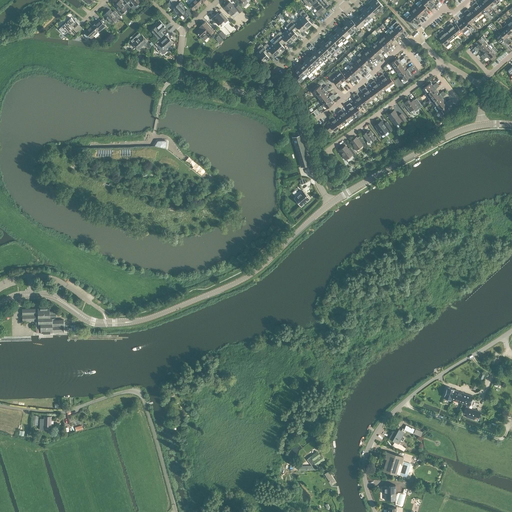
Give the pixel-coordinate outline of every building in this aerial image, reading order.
[(131,7),(127,3),(125,5),(120,0),(114,5),(122,14),(127,8),(129,9),(131,7)] [(194,11),(204,1),(205,0),(194,0),(188,5),(194,11)] [(315,8),(323,0),(310,0),(306,4),(309,7),(310,7),(312,5),(315,8)] [(328,3),(325,0),(323,0),(315,8),(317,11),(316,12),(315,13),(315,14),(317,16),(315,18),(317,19),(326,10),(324,8),(327,4),(327,3),(328,3)] [(371,0),(370,1),(379,10),(380,11),(381,11),(382,10),(382,9),(381,8),(383,6),(377,0),(376,0),(375,2),(374,1),(374,0),(373,0),(371,0)] [(491,7),(485,0),(482,0),(484,1),(481,3),(487,10),(491,7)] [(379,10),(370,1),(368,3),(369,5),(370,5),(371,6),(369,7),(375,14),(379,10)] [(235,8),(230,2),(224,7),(231,15),(237,10),(239,13),(242,10),(238,5),(235,8)] [(428,9),(425,6),(421,2),(417,6),(427,16),(428,14),(425,11),(428,9)] [(487,10),(481,3),(479,5),(476,2),(474,3),(483,14),(487,10)] [(191,13),(188,9),(182,3),(180,5),(179,3),(173,9),(180,16),(182,14),(183,16),(184,17),(184,16),(186,18),(191,13)] [(483,14),(474,3),(473,5),(475,8),(473,10),(479,17),(483,14)] [(375,14),(369,7),(367,9),(366,8),(365,6),(362,8),(371,17),(375,14)] [(427,16),(417,6),(413,10),(420,16),(422,14),(425,17),(427,16)] [(371,17),(362,8),(360,10),(361,12),(362,12),(363,13),(361,15),(367,21),(371,17)] [(479,17),(473,10),(471,12),(468,9),(466,10),(475,21),(479,17)] [(104,15),(109,20),(111,23),(117,18),(120,21),(122,19),(116,12),(113,14),(110,10),(104,15)] [(303,10),(300,13),(299,13),(299,14),(300,14),(301,16),(298,19),(307,28),(311,25),(310,24),(311,23),(308,20),(310,18),(303,10)] [(420,16),(413,10),(410,13),(419,23),(420,22),(417,18),(420,16)] [(475,21),(466,10),(464,12),(467,15),(465,17),(470,24),(475,21)] [(419,23),(410,13),(407,11),(403,15),(411,24),(414,21),(417,25),(419,23)] [(212,18),(214,20),(218,25),(223,21),(225,23),(228,20),(223,14),(220,16),(218,13),(212,18)] [(367,21),(361,15),(359,16),(358,15),(357,13),(354,16),(363,25),(367,21)] [(470,24),(465,17),(464,15),(462,17),(464,21),(462,23),(468,29),(472,26),(470,24)] [(363,25),(354,16),(352,18),(354,19),(355,20),(353,22),(357,26),(359,29),(363,25)] [(75,23),(75,22),(71,18),(67,21),(68,22),(67,23),(66,23),(59,29),(58,28),(55,31),(60,37),(63,34),(65,36),(70,31),(74,37),(79,33),(75,29),(80,25),(76,22),(75,23)] [(307,28),(298,19),(295,21),(294,20),(294,19),(293,19),(292,19),(292,20),(289,22),(297,30),(299,28),(302,32),(303,31),(304,32),(307,28)] [(353,22),(351,20),(349,21),(348,20),(347,19),(344,21),(353,30),(357,26),(353,22)] [(99,20),(92,26),(91,25),(85,31),(86,32),(83,35),(88,39),(90,37),(91,38),(94,36),(105,26),(99,20)] [(353,30),(344,21),(342,23),(344,25),(344,24),(345,25),(343,27),(349,34),(351,36),(355,32),(353,30)] [(392,25),(394,27),(403,37),(405,36),(402,32),(404,30),(399,23),(398,23),(396,21),(392,25)] [(468,29),(462,23),(460,25),(457,21),(455,23),(456,24),(462,31),(463,33),(468,29)] [(165,26),(161,22),(151,31),(159,39),(164,34),(161,31),(165,26)] [(214,31),(209,26),(205,22),(199,27),(201,28),(197,32),(202,38),(206,34),(208,37),(214,31)] [(294,32),(297,30),(289,22),(286,25),(286,26),(286,27),(288,28),(285,31),(294,41),(298,37),(297,36),(298,36),(294,32)] [(462,31),(456,24),(454,26),(451,23),(449,24),(458,34),(462,31)] [(458,34),(449,24),(447,26),(450,29),(448,31),(454,38),(458,34)] [(511,29),(509,26),(507,24),(503,28),(505,30),(511,37),(511,35),(511,29)] [(349,34),(343,27),(341,29),(340,28),(339,26),(337,28),(345,37),(349,34)] [(402,39),(403,37),(394,27),(390,31),(396,37),(399,35),(402,39)] [(347,39),(345,37),(337,28),(334,30),(336,32),(337,33),(335,34),(343,43),(347,39)] [(454,38),(448,31),(446,33),(443,30),(441,31),(450,41),(454,38)] [(509,39),(511,37),(505,30),(501,34),(510,44),(511,42),(509,39)] [(294,41),(285,31),(282,34),(281,32),(280,32),(279,32),(276,34),(283,42),(286,40),(289,44),(290,43),(291,44),(294,41)] [(394,39),(396,37),(390,31),(386,34),(395,44),(397,43),(394,39)] [(450,41),(441,31),(439,32),(442,36),(439,38),(447,47),(451,43),(450,41)] [(510,44),(501,34),(499,31),(495,35),(503,44),(505,42),(508,45),(510,44)] [(141,35),(141,36),(139,33),(131,41),(133,43),(138,49),(147,41),(141,35)] [(343,43),(335,34),(333,36),(332,35),(333,35),(331,33),(329,35),(339,47),(343,43)] [(281,44),(283,42),(276,34),(273,37),(273,38),(273,39),(275,41),(272,43),(281,53),(284,50),(284,49),(284,48),(281,44)] [(395,44),(386,34),(382,38),(388,45),(391,42),(394,46),(395,44)] [(339,47),(329,35),(326,38),(328,39),(329,40),(327,42),(335,50),(339,47)] [(477,45),(474,48),(475,50),(485,41),(487,39),(483,35),(475,43),(477,45)] [(155,44),(158,47),(164,54),(170,48),(168,46),(173,42),(167,37),(162,41),(160,39),(155,44)] [(386,47),(388,45),(382,38),(378,42),(387,52),(389,50),(386,47)] [(335,50),(327,42),(325,43),(324,42),(325,42),(323,41),(321,43),(331,54),(335,50)] [(482,51),(489,45),(485,41),(475,50),(477,52),(480,49),(482,51)] [(386,53),(387,52),(378,42),(374,45),(380,52),(383,50),(386,53)] [(281,53),(272,43),(269,46),(267,44),(266,44),(263,47),(267,51),(270,55),(272,53),(276,56),(276,55),(277,56),(281,53)] [(331,54),(321,43),(318,45),(320,47),(320,46),(321,47),(319,49),(327,58),(331,54)] [(482,58),(495,47),(491,43),(489,45),(482,51),(484,53),(481,56),(482,58)] [(265,53),(267,51),(263,47),(261,44),(258,47),(257,47),(257,48),(258,48),(259,50),(256,53),(257,54),(256,55),(258,58),(259,56),(264,62),(269,58),(265,53)] [(378,54),(380,52),(374,45),(370,49),(379,59),(381,57),(378,54)] [(490,59),(496,53),(498,51),(495,47),(482,58),(484,60),(487,57),(490,59)] [(327,58),(319,49),(317,51),(316,50),(317,50),(315,48),(313,50),(323,61),(327,58)] [(379,59),(370,49),(366,52),(372,59),(374,57),(377,60),(379,59)] [(323,61),(313,50),(310,52),(312,54),(313,55),(311,56),(319,65),(323,61)] [(370,61),(372,59),(366,52),(362,56),(371,66),(373,65),(370,61)] [(319,65),(311,56),(309,58),(308,57),(309,57),(307,55),(305,57),(315,69),(319,65)] [(369,68),(371,66),(362,56),(358,60),(364,66),(366,64),(369,68)] [(315,69),(305,57),(302,60),(304,61),(305,62),(303,64),(311,72),(315,69)] [(398,58),(389,65),(392,69),(405,60),(404,58),(400,60),(398,58)] [(362,68),(364,66),(358,60),(354,63),(363,73),(365,72),(362,68)] [(405,60),(392,69),(396,73),(398,72),(405,67),(403,64),(406,61),(405,60)] [(311,72),(303,64),(301,65),(301,64),(299,63),(297,65),(305,74),(307,76),(311,72)] [(361,75),(363,73),(354,63),(350,67),(356,73),(358,71),(361,75)] [(305,74),(297,65),(295,67),(296,69),(296,68),(297,69),(295,71),(297,73),(294,75),(298,80),(300,83),(303,80),(301,78),(305,74)] [(401,76),(412,68),(410,66),(407,69),(405,67),(398,72),(401,76)] [(354,76),(356,73),(350,67),(346,70),(355,80),(357,79),(354,76)] [(413,70),(412,68),(401,76),(403,79),(401,80),(403,83),(404,83),(408,81),(406,79),(411,75),(409,73),(413,70)] [(353,82),(355,80),(346,70),(342,74),(346,78),(348,81),(350,79),(353,82)] [(343,80),(346,78),(342,74),(340,71),(336,75),(345,85),(346,84),(343,80)] [(383,74),(381,75),(389,86),(393,83),(388,75),(385,78),(383,74)] [(343,87),(345,85),(336,75),(332,79),(338,86),(340,83),(343,87)] [(389,86),(381,75),(379,77),(382,80),(379,82),(385,89),(389,86)] [(385,89),(379,82),(377,84),(374,80),(372,82),(380,93),(385,89)] [(380,93),(372,82),(370,83),(373,87),(371,89),(376,96),(380,93)] [(427,92),(438,84),(436,82),(433,85),(431,83),(428,84),(427,82),(422,86),(427,92)] [(427,92),(425,94),(428,98),(430,97),(437,91),(435,89),(439,86),(438,84),(427,92)] [(317,95),(328,87),(326,85),(323,88),(321,85),(313,91),(317,95)] [(329,89),(328,87),(317,95),(320,100),(327,94),(325,92),(329,89)] [(376,96),(371,89),(368,91),(365,87),(364,88),(372,99),(376,96)] [(372,99),(364,88),(362,90),(364,93),(362,95),(367,102),(372,99)] [(430,97),(428,98),(432,103),(434,101),(444,93),(443,91),(439,94),(437,91),(430,97)] [(367,102),(362,95),(359,97),(357,93),(355,95),(363,105),(367,102)] [(446,95),(444,93),(434,101),(437,105),(444,100),(442,97),(446,95)] [(323,104),(334,96),(333,94),(329,97),(327,94),(320,100),(323,104)] [(363,105),(355,95),(353,96),(356,100),(353,102),(360,111),(361,111),(359,109),(363,105)] [(335,98),(334,96),(323,104),(327,108),(334,103),(332,100),(335,98)] [(415,113),(415,112),(422,106),(416,98),(411,103),(408,100),(403,103),(410,112),(409,112),(412,115),(415,113)] [(437,105),(435,107),(438,111),(451,101),(449,100),(446,102),(444,100),(437,105)] [(451,101),(438,111),(442,116),(451,109),(449,106),(452,103),(451,101)] [(360,111),(353,102),(355,104),(353,106),(350,103),(348,104),(356,115),(360,111)] [(356,115),(348,104),(346,105),(349,109),(346,111),(352,118),(356,115)] [(352,118),(346,111),(344,113),(341,109),(339,110),(347,121),(352,118)] [(347,121),(339,110),(338,112),(340,115),(338,117),(343,124),(347,121)] [(398,116),(394,110),(388,115),(395,125),(401,120),(403,122),(406,120),(401,114),(398,116)] [(343,124),(338,117),(335,119),(333,115),(331,117),(339,128),(343,124)] [(339,128),(331,117),(329,118),(332,122),(326,126),(329,131),(333,129),(334,131),(339,128)] [(389,130),(390,132),(393,130),(387,122),(384,124),(382,120),(375,126),(379,131),(378,132),(381,136),(389,130)] [(363,134),(368,141),(367,141),(367,142),(367,143),(369,145),(368,145),(370,147),(371,147),(370,146),(374,143),(372,141),(375,138),(370,131),(366,134),(365,132),(363,134)] [(308,165),(300,135),(293,137),(301,167),(308,165)] [(356,150),(363,146),(364,148),(367,146),(364,142),(360,136),(357,138),(356,137),(350,142),(356,150)] [(157,141),(154,146),(87,147),(87,156),(111,155),(111,159),(148,158),(149,173),(142,173),(142,178),(148,179),(152,179),(157,181),(160,177),(155,173),(155,163),(162,163),(164,162),(184,177),(187,174),(196,181),(200,176),(166,149),(167,141),(166,141),(165,140),(157,141)] [(351,148),(349,150),(345,145),(339,150),(346,159),(352,155),(353,156),(356,154),(351,148)] [(301,206),(309,199),(303,191),(302,192),(300,191),(294,195),(296,197),(294,198),(301,206)] [(50,308),(22,309),(23,321),(36,321),(36,333),(64,332),(63,320),(50,320),(50,308)] [(504,373),(508,364),(508,363),(502,361),(499,371),(504,373)] [(447,387),(444,397),(450,400),(450,399),(453,400),(460,403),(466,405),(465,407),(463,412),(467,414),(466,417),(473,419),(474,416),(478,418),(480,412),(468,408),(469,405),(469,406),(472,396),(463,393),(453,390),(453,389),(447,387)] [(155,405),(161,424),(168,421),(163,402),(155,405)] [(44,416),(44,419),(40,419),(40,430),(44,430),(44,427),(51,427),(51,417),(44,416)] [(414,429),(406,425),(404,429),(406,430),(406,431),(411,433),(412,432),(412,433),(414,429)] [(406,446),(398,442),(404,432),(399,429),(396,433),(393,431),(389,438),(395,441),(393,445),(403,451),(406,446)] [(299,471),(315,470),(315,469),(318,467),(316,465),(324,459),(321,455),(320,456),(317,452),(307,459),(312,466),(299,466),(299,471)] [(387,452),(385,458),(388,459),(385,470),(398,474),(407,477),(411,463),(403,461),(402,464),(401,464),(402,461),(403,457),(387,452)] [(329,471),(326,473),(333,484),(336,482),(329,471)] [(382,486),(382,487),(382,493),(385,493),(385,500),(395,500),(395,485),(390,485),(390,486),(382,486)]
